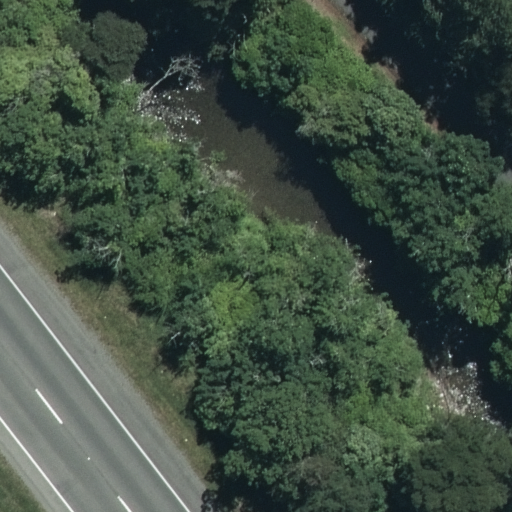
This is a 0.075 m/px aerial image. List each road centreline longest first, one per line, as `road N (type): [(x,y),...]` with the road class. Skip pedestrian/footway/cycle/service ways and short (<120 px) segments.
road 1 (unclassified): [(511,201),(347,0)]
road 2 (trunk): [(0,397),(89,511)]
